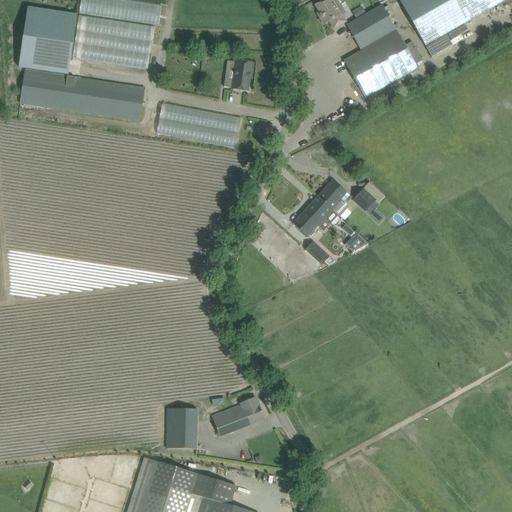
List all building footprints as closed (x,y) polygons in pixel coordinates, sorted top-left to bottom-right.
[(325,0),(316,5),(320,12),(318,13),(320,18),(324,25),(330,21),(334,29),(343,24),(346,22),(342,16),(337,7),(342,5),(346,2),(344,0),(325,0)] [(401,0),(400,1),(425,46),(446,34),(506,0),(401,0)] [(418,69),(396,30),(399,28),(396,24),(394,26),(390,19),(395,16),(389,6),(384,9),(382,5),(347,25),(361,51),(344,61),(366,99),(418,69)] [(366,13),(362,6),(352,12),(356,18),(366,13)] [(78,15),(28,8),(19,68),(69,75),(78,15)] [(446,34),(425,46),(431,57),(452,45),(446,34)] [(406,46),(417,65),(423,61),(412,43),(406,46)] [(226,71),(224,87),(232,88),(232,89),(248,91),(250,79),(250,74),(252,74),(253,64),(236,61),(234,72),(226,71)] [(21,104),(130,120),(140,122),(145,88),(26,71),(21,104)] [(158,130),(157,134),(238,147),(243,117),(163,104),(161,115),(153,113),(151,129),(158,130)] [(333,181),(318,198),(334,212),(338,215),(340,217),(349,206),(347,204),(352,199),(341,188),(333,181)] [(364,190),(354,201),(370,216),(376,209),(380,205),(376,202),(377,201),(364,190)] [(318,198),(294,224),(302,231),(307,236),(309,235),(310,236),(312,236),(315,233),(315,232),(313,231),(318,225),(319,227),(327,218),(331,222),(338,215),(334,212),(318,198)] [(376,209),(370,216),(379,224),(384,217),(376,209)] [(346,225),(342,229),(350,237),(344,245),(353,253),(368,245),(346,225)] [(306,251),(323,265),(329,258),(312,243),(306,251)] [(256,398),(247,402),(241,404),(242,406),(213,417),(221,438),(265,420),(256,398)] [(167,449),(197,450),(198,410),(168,409),(167,449)] [(249,511),(231,506),(237,487),(197,475),(144,459),(127,511),(249,511)]
